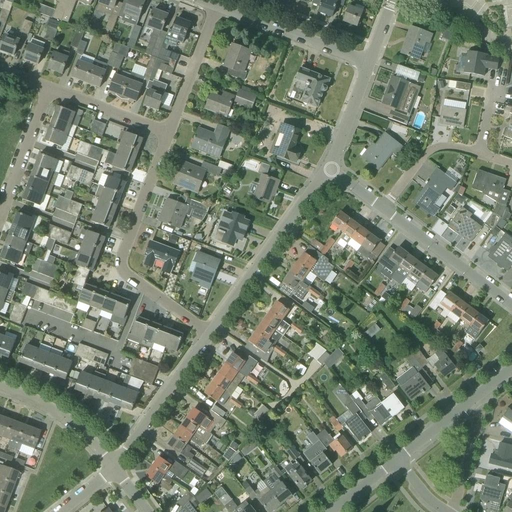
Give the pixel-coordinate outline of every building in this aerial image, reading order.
[(59,0),(52,19),(61,22),(69,0),(59,0)] [(77,1),(74,0),(69,0),(61,22),(68,25),(77,1)] [(104,13),(106,9),(107,6),(114,9),(117,0),(100,0),(97,10),(104,13)] [(145,3),(139,0),(138,0),(129,0),(129,1),(125,0),(124,0),(118,17),(123,19),(125,14),(139,20),(143,9),(145,3)] [(312,4),(321,7),(319,12),(332,17),(337,4),(343,6),(345,0),(313,0),(313,1),(312,4)] [(357,27),(363,12),(365,8),(356,5),(355,9),(349,7),(344,22),(357,27)] [(2,10),(0,15),(0,22),(5,25),(10,12),(2,10)] [(154,10),(154,11),(148,26),(162,31),(168,15),(154,10)] [(111,14),(111,16),(106,29),(113,31),(118,17),(111,14)] [(166,37),(177,41),(183,43),(191,24),(177,19),(173,31),(169,30),(166,37)] [(20,32),(28,36),(33,23),(25,20),(20,32)] [(142,28),(136,26),(135,26),(130,39),(137,41),(142,28)] [(411,27),(407,37),(409,38),(403,54),(419,60),(425,42),(429,44),(432,35),(411,27)] [(45,40),(53,43),(58,31),(49,28),(45,40)] [(71,47),(78,50),(81,41),(83,37),(84,32),(77,30),(75,35),(71,47)] [(5,35),(0,49),(0,50),(14,56),(20,41),(5,35)] [(153,49),(161,52),(162,48),(166,39),(158,36),(153,49)] [(81,41),(78,50),(76,54),(82,56),(87,44),(81,41)] [(108,66),(113,68),(121,45),(116,43),(112,53),(107,65),(95,60),(93,66),(86,83),(100,88),(106,72),(106,71),(108,66)] [(24,60),(38,65),(44,50),(30,45),(24,60)] [(130,49),(121,45),(113,68),(119,70),(124,57),(126,58),(130,49)] [(232,46),(224,65),(230,67),(227,75),(244,81),(247,73),(243,72),(251,53),(232,46)] [(158,59),(170,64),(171,60),(176,62),(179,55),(162,48),(161,52),(158,59)] [(49,69),(63,74),(68,59),(68,58),(70,53),(64,51),(62,56),(55,53),(49,69)] [(488,56),(488,55),(468,52),(464,73),(484,77),(486,69),(497,71),(499,58),(488,56)] [(151,78),(154,68),(158,59),(152,57),(145,75),(151,78)] [(170,64),(158,59),(154,68),(159,70),(171,75),(174,69),(169,67),(170,64)] [(86,83),(93,66),(79,61),(73,78),(86,83)] [(395,72),(418,80),(421,70),(398,62),(395,72)] [(159,70),(154,68),(151,78),(150,81),(155,83),(159,70)] [(294,89),(306,94),(303,102),(317,107),(323,91),(325,92),(330,80),(302,69),(294,89)] [(132,73),(129,80),(123,97),(136,102),(145,78),(132,73)] [(129,80),(121,77),(116,75),(109,92),(123,97),(129,80)] [(392,107),(388,119),(407,125),(421,88),(392,77),(382,104),(392,107)] [(155,83),(150,81),(147,89),(150,90),(145,105),(158,111),(164,96),(167,88),(155,83)] [(471,85),(457,82),(456,89),(469,91),(471,85)] [(252,109),(257,96),(240,90),(235,102),(252,109)] [(235,96),(224,92),(222,98),(211,94),(206,109),(227,117),(235,96)] [(75,116),(78,117),(79,117),(80,117),(81,117),(81,116),(82,116),(83,115),(83,114),(84,112),(69,107),(69,106),(68,106),(68,107),(67,107),(66,108),(66,110),(58,107),(54,118),(71,125),(75,116)] [(466,111),(453,109),(442,107),(439,125),(463,129),(466,111)] [(54,118),(49,130),(67,136),(71,125),(54,118)] [(416,119),(414,127),(421,130),(423,122),(416,119)] [(95,121),(90,132),(96,135),(101,123),(95,121)] [(101,123),(96,135),(102,137),(107,125),(101,123)] [(195,139),(192,148),(219,158),(227,138),(230,129),(218,125),(215,135),(198,129),(194,139),(195,139)] [(274,145),(271,153),(296,163),(301,151),(292,148),(299,131),(282,125),(279,134),(285,136),(281,148),(274,145)] [(61,151),(67,136),(49,130),(45,141),(58,146),(57,149),(61,151)] [(126,133),(121,144),(139,151),(143,139),(126,133)] [(365,160),(379,171),(388,158),(388,157),(391,153),(396,157),(403,148),(385,134),(365,160)] [(82,155),(86,143),(80,141),(76,153),(82,155)] [(92,146),(86,143),(82,155),(88,158),(92,146)] [(121,144),(117,155),(135,162),(139,151),(121,144)] [(98,148),(92,146),(88,158),(93,160),(98,148)] [(98,148),(93,160),(99,162),(104,150),(98,148)] [(105,164),(113,167),(130,174),(135,162),(117,155),(109,152),(105,164)] [(36,166),(53,172),(58,161),(40,154),(36,166)] [(203,162),(201,169),(184,163),(178,176),(177,176),(174,184),(198,193),(206,173),(219,178),(222,169),(203,162)] [(36,166),(31,177),(49,184),(55,186),(59,175),(53,172),(36,166)] [(72,180),(77,168),(71,166),(66,178),(72,180)] [(77,168),(72,180),(78,182),(83,170),(77,168)] [(440,210),(434,205),(447,188),(451,191),(456,184),(437,169),(426,184),(427,185),(414,203),(428,213),(435,218),(440,210)] [(84,184),(88,172),(83,170),(78,182),(84,184)] [(500,199),(503,191),(506,180),(478,170),(472,189),(500,199)] [(88,172),(84,184),(90,186),(94,175),(88,172)] [(254,198),(269,204),(274,190),(276,191),(280,182),(263,175),(254,198)] [(127,183),(119,180),(109,176),(105,188),(122,195),(127,183)] [(31,177),(27,188),(45,195),(49,184),(31,177)] [(100,199),(118,206),(122,195),(105,188),(99,186),(95,197),(100,199)] [(45,195),(27,188),(23,200),(40,207),(45,195)] [(64,198),(65,199),(71,201),(74,193),(67,191),(64,198)] [(55,208),(61,210),(65,199),(64,198),(59,196),(55,208)] [(71,201),(65,199),(61,210),(67,213),(71,201)] [(100,199),(96,210),(114,217),(118,206),(100,199)] [(186,206),(178,203),(167,199),(159,221),(169,225),(168,225),(171,226),(180,229),(185,215),(192,217),(194,210),(207,215),(210,207),(189,199),(186,206)] [(72,215),(77,203),(71,201),(67,213),(72,215)] [(83,205),(77,203),(72,215),(78,217),(83,205)] [(507,206),(498,203),(497,203),(493,213),(502,218),(507,206)] [(114,217),(96,210),(92,222),(109,229),(114,217)] [(332,224),(342,232),(351,220),(341,212),(332,224)] [(471,242),(482,228),(470,219),(469,220),(459,212),(448,227),(458,235),(460,233),(471,242)] [(13,225),(31,231),(35,220),(18,213),(13,225)] [(245,221),(246,219),(233,214),(232,216),(226,213),(219,232),(225,234),(222,242),(234,246),(236,239),(242,241),(249,222),(245,221)] [(502,218),(493,213),(485,225),(493,231),(502,218)] [(360,227),(351,220),(342,232),(345,234),(341,239),(348,244),(352,239),(360,227)] [(31,231),(13,225),(9,236),(27,242),(31,231)] [(50,239),(54,227),(49,225),(44,236),(49,238),(50,239)] [(60,229),(54,227),(50,239),(56,241),(60,229)] [(370,234),(360,227),(352,239),(361,246),(370,234)] [(60,229),(56,241),(61,243),(66,231),(60,229)] [(72,233),(66,231),(61,243),(67,245),(72,233)] [(88,231),(84,243),(101,250),(106,238),(88,231)] [(371,261),(374,263),(386,247),(380,242),(370,234),(361,246),(357,252),(367,259),(371,254),(374,256),(371,261)] [(511,242),(510,241),(511,239),(505,234),(504,237),(496,247),(492,248),(490,251),(491,254),(488,257),(497,264),(497,267),(500,268),(502,268),(507,272),(511,266),(511,242)] [(27,242),(9,236),(5,247),(22,254),(28,256),(33,245),(27,242)] [(50,239),(49,238),(45,249),(51,252),(56,241),(50,239)] [(331,238),(327,243),(331,247),(335,241),(331,238)] [(314,240),(310,247),(319,254),(320,254),(324,249),(327,252),(331,247),(327,243),(324,247),(314,240)] [(146,256),(147,257),(144,265),(153,268),(156,260),(165,264),(162,271),(170,274),(173,267),(174,267),(179,253),(151,242),(146,256)] [(84,243),(79,254),(97,261),(101,250),(84,243)] [(22,254),(5,247),(1,259),(18,265),(22,254)] [(315,260),(319,254),(310,247),(305,253),(297,263),(310,272),(317,262),(315,260)] [(399,248),(395,252),(390,247),(378,263),(394,275),(396,272),(409,255),(399,248)] [(197,271),(195,271),(192,279),(200,282),(199,286),(200,287),(201,286),(209,289),(213,278),(214,278),(220,261),(198,253),(194,263),(199,264),(197,271)] [(90,271),(90,272),(92,272),(97,261),(79,254),(75,266),(78,267),(79,267),(90,271)] [(406,280),(406,279),(418,262),(409,255),(396,272),(406,280)] [(35,259),(31,270),(37,273),(41,261),(35,259)] [(47,263),(41,261),(37,273),(43,275),(47,263)] [(428,270),(418,262),(406,279),(416,286),(419,282),(428,270)] [(53,265),(47,263),(43,275),(49,277),(53,265)] [(297,263),(290,273),(303,282),(310,272),(297,263)] [(53,265),(49,277),(54,279),(59,268),(53,265)] [(83,291),(85,285),(90,272),(90,271),(79,267),(78,267),(72,284),(78,286),(77,289),(83,291)] [(428,270),(419,282),(429,289),(438,277),(428,270)] [(0,286),(9,290),(13,278),(0,273),(0,286)] [(308,292),(313,295),(316,292),(303,282),(290,273),(283,283),(284,284),(279,290),(291,299),(300,286),(308,292)] [(28,297),(32,285),(26,283),(22,295),(28,297)] [(38,288),(32,285),(28,297),(33,299),(38,288)] [(79,302),(90,307),(97,289),(85,285),(83,291),(79,302)] [(9,290),(0,286),(0,299),(4,301),(9,290)] [(39,302),(44,290),(38,288),(33,299),(39,302)] [(108,293),(97,289),(90,307),(101,311),(108,293)] [(50,292),(44,290),(39,302),(45,304),(50,292)] [(445,319),(450,312),(459,300),(449,292),(447,296),(441,291),(429,307),(435,311),(439,307),(444,311),(440,315),(445,319)] [(51,306),(55,294),(50,292),(45,304),(51,306)] [(119,298),(108,293),(101,311),(113,315),(119,298)] [(57,308),(61,296),(55,294),(51,306),(57,308)] [(62,310),(67,298),(61,296),(57,308),(62,310)] [(270,312),(282,321),(294,305),(283,296),(278,302),(277,302),(270,312)] [(68,313),(73,301),(67,298),(62,310),(68,313)] [(124,320),(126,316),(131,302),(119,298),(113,315),(110,323),(114,324),(117,317),(124,320)] [(469,307),(459,300),(450,312),(460,319),(469,307)] [(79,303),(73,301),(68,313),(74,315),(79,303)] [(25,313),(27,307),(16,303),(13,309),(25,313)] [(410,314),(415,318),(422,309),(417,305),(410,314)] [(469,307),(460,319),(470,326),(479,314),(469,307)] [(23,319),(25,313),(13,309),(11,315),(23,319)] [(263,322),(275,331),(281,335),(282,335),(284,337),(290,327),(295,331),(298,327),(293,323),(290,327),(282,321),(270,312),(263,322)] [(489,322),(479,314),(470,326),(480,334),(489,322)] [(23,319),(11,315),(9,320),(21,325),(23,319)] [(131,335),(143,339),(150,322),(138,317),(131,335)] [(93,332),(97,324),(86,319),(82,328),(93,332)] [(154,344),(161,326),(150,322),(143,339),(154,344)] [(256,332),(272,344),(274,345),(281,335),(275,331),(263,322),(256,332)] [(376,324),(367,331),(371,336),(380,329),(376,324)] [(165,348),(172,330),(161,326),(154,344),(165,348)] [(430,332),(433,335),(444,343),(448,338),(437,330),(434,327),(430,332)] [(172,330),(165,348),(177,352),(184,335),(172,330)] [(272,344),(256,332),(249,342),(245,348),(257,356),(265,361),(269,356),(266,354),(272,344)] [(4,337),(0,347),(0,355),(9,359),(16,341),(4,337)] [(81,358),(85,346),(79,344),(75,356),(81,358)] [(20,363),(32,367),(39,350),(27,345),(20,363)] [(308,355),(317,361),(325,352),(326,351),(317,345),(308,355)] [(480,345),(475,350),(478,354),(484,349),(480,345)] [(85,346),(81,358),(87,360),(91,348),(85,346)] [(91,348),(87,360),(92,363),(95,357),(97,351),(91,348)] [(226,364),(244,377),(246,378),(249,375),(247,373),(248,371),(243,367),(250,357),(239,349),(235,355),(233,354),(226,364)] [(459,349),(455,354),(463,360),(467,355),(459,349)] [(39,350),(32,367),(43,371),(50,354),(39,350)] [(419,351),(413,356),(422,368),(428,363),(432,369),(436,366),(445,378),(456,369),(441,350),(426,360),(419,351)] [(95,357),(106,361),(109,355),(97,351),(95,357)] [(422,368),(413,356),(409,351),(403,355),(412,367),(396,380),(402,388),(412,401),(412,400),(422,392),(423,394),(425,393),(424,392),(429,389),(416,372),(422,368)] [(330,356),(325,352),(317,361),(321,365),(330,356)] [(43,371),(54,376),(61,358),(50,354),(43,371)] [(95,357),(92,363),(104,367),(106,361),(95,357)] [(61,358),(54,376),(66,380),(73,363),(61,358)] [(145,369),(147,363),(136,359),(133,365),(145,369)] [(147,363),(145,369),(157,374),(159,368),(147,363)] [(237,387),(244,377),(226,364),(219,374),(237,387)] [(131,370),(143,375),(145,369),(133,365),(131,370)] [(145,369),(143,375),(155,379),(157,374),(145,369)] [(129,376),(140,381),(143,375),(131,370),(129,376)] [(87,394),(93,377),(82,372),(75,390),(87,394)] [(396,387),(385,373),(380,377),(391,391),(396,387)] [(212,384),(224,392),(230,397),(237,387),(219,374),(212,384)] [(155,379),(143,375),(140,381),(152,385),(155,379)] [(87,394),(98,399),(104,381),(93,377),(87,394)] [(109,403),(116,385),(104,381),(98,399),(109,403)] [(217,403),(217,402),(223,407),(230,397),(224,392),(212,384),(205,394),(217,403)] [(109,403),(120,407),(127,390),(116,385),(109,403)] [(371,434),(361,421),(357,416),(362,412),(354,402),(343,389),(336,394),(354,416),(345,423),(350,429),(360,443),(361,442),(360,442),(363,440),(363,441),(366,439),(365,438),(371,434)] [(127,390),(120,407),(132,411),(139,394),(127,390)] [(382,404),(393,418),(405,409),(394,394),(382,404)] [(393,418),(382,404),(370,413),(381,427),(393,418)] [(215,405),(211,411),(221,419),(225,413),(215,405)] [(254,416),(259,421),(268,411),(264,406),(254,416)] [(188,418),(199,426),(210,434),(216,425),(221,428),(226,422),(221,419),(211,411),(210,411),(206,417),(194,409),(188,418)] [(511,433),(511,412),(509,410),(499,424),(511,433)] [(268,411),(259,421),(264,425),(273,415),(268,411)] [(343,429),(337,421),(334,417),(329,421),(338,432),(343,429)] [(0,436),(9,440),(16,423),(4,418),(0,429),(0,436)] [(210,434),(199,426),(188,418),(181,427),(203,443),(206,445),(209,440),(207,438),(210,434)] [(21,445),(28,427),(16,423),(9,440),(21,445)] [(28,427),(21,445),(34,450),(40,432),(28,427)] [(181,427),(175,436),(186,444),(190,440),(200,447),(203,443),(181,427)] [(194,456),(189,453),(192,448),(186,444),(175,436),(168,446),(180,454),(190,461),(187,466),(202,477),(207,470),(192,460),(194,456)] [(342,437),(335,442),(331,437),(327,441),(331,446),(330,446),(335,452),(336,450),(342,457),(352,449),(342,437)] [(511,446),(500,444),(497,457),(492,455),(490,464),(511,469),(511,446)] [(230,447),(223,457),(229,461),(237,453),(230,447)] [(287,452),(294,462),(300,457),(293,447),(287,452)] [(317,458),(311,463),(320,475),(332,465),(322,452),(315,457),(317,458)] [(159,458),(153,467),(164,475),(168,471),(181,480),(188,471),(165,454),(162,459),(159,458)] [(297,463),(292,466),(290,464),(284,469),(290,476),(301,490),(312,481),(297,463)] [(0,479),(14,485),(19,472),(0,465),(0,479)] [(173,481),(164,475),(153,467),(146,476),(158,484),(169,492),(172,487),(169,485),(173,481)] [(499,484),(499,481),(501,482),(502,479),(487,475),(484,486),(482,485),(481,491),(482,491),(480,500),(481,500),(486,504),(488,501),(493,503),(495,496),(502,498),(506,486),(499,484)] [(0,493),(9,497),(14,485),(0,479),(0,493)] [(281,505),(287,500),(292,497),(282,484),(280,482),(276,485),(273,482),(267,487),(281,505)] [(252,500),(257,496),(254,492),(250,487),(245,492),(252,500)] [(260,492),(263,496),(260,499),(259,500),(260,501),(268,511),(272,511),(276,509),(277,510),(280,507),(280,506),(281,505),(267,487),(260,492)] [(215,493),(229,511),(235,511),(236,511),(239,509),(222,488),(215,493)] [(188,492),(183,498),(177,503),(183,509),(189,503),(194,497),(188,492)] [(0,493),(0,506),(5,509),(9,497),(0,493)] [(196,511),(189,503),(183,509),(179,511),(196,511)]
